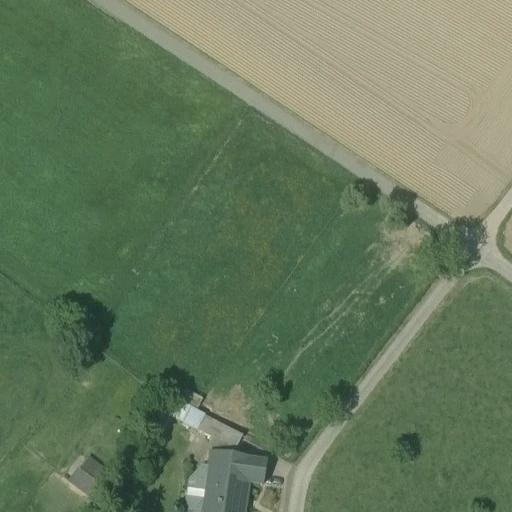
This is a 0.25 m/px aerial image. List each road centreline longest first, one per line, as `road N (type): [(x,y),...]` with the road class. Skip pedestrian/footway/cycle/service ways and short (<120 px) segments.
road 1 (track): [(100,0),(511,278)]
road 2 (residential): [(292,511),(311,457),(474,250)]
